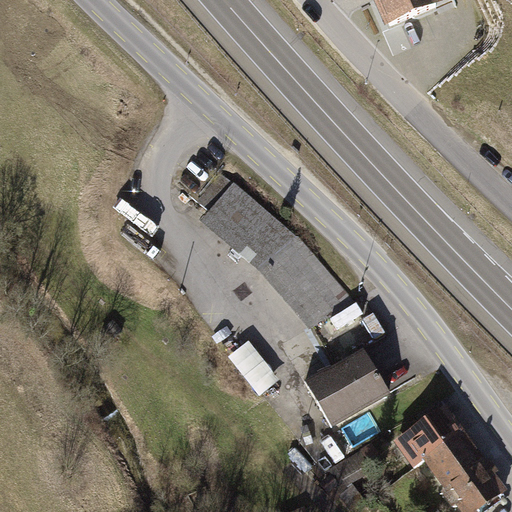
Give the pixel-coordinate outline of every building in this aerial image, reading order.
[(438,0),(372,0),(385,30),(441,4),(438,0)] [(313,333),(357,299),(300,240),(239,186),(225,177),(200,204),(215,218),(208,227),(263,275),(313,333)] [(336,340),(369,320),(360,306),(327,326),(336,340)] [(376,344),(388,338),(378,318),(366,325),(376,344)] [(254,344),(232,362),(263,401),(285,384),(254,344)] [(371,350),(312,383),(341,432),(399,399),(371,350)] [(428,458),(462,434),(442,407),(398,439),(418,465),(428,458)] [(480,511),(505,494),(462,434),(428,458),(466,511),(480,511)]
